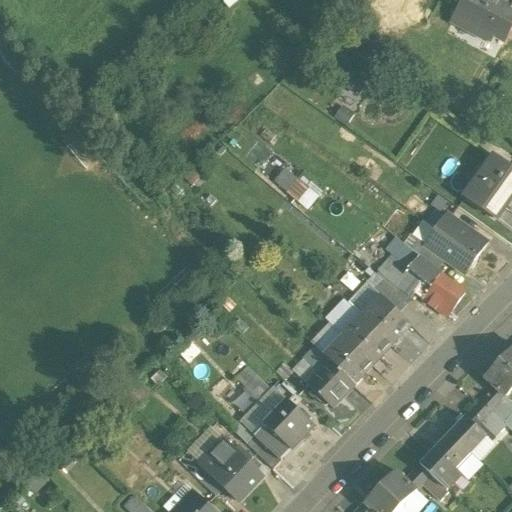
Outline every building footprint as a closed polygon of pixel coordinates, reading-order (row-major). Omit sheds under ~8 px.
[(506,3),(501,0),(489,0),(488,0),(465,0),(456,18),(477,29),(476,31),(478,37),(484,41),(491,39),(492,37),(504,43),(511,26),(511,10),(504,6),(506,3)] [(511,169),(494,156),(464,199),(493,220),(504,205),(506,207),(508,205),(505,203),(511,193),(511,169)] [(305,174),(300,180),(286,169),(275,182),(310,210),(325,190),(305,174)] [(425,246),(445,260),(466,275),(487,244),(446,216),(436,231),(425,246)] [(436,231),(423,222),(413,237),(419,241),(425,246),(436,231)] [(396,240),(386,251),(392,257),(408,270),(420,259),(396,240)] [(445,260),(425,246),(419,241),(412,251),(438,270),(445,260)] [(408,270),(392,257),(379,272),(395,287),(412,300),(415,295),(424,283),(408,270)] [(434,269),(420,259),(408,270),(424,283),(432,272),(434,269)] [(441,278),(432,272),(424,283),(415,295),(447,319),(465,294),(441,277),(441,278)] [(349,273),(343,281),(356,290),(362,282),(349,273)] [(381,281),(375,276),(348,305),(361,317),(391,346),(410,326),(399,315),(372,290),(381,281)] [(381,281),(372,290),(399,315),(407,306),(381,281)] [(391,346),(361,317),(343,336),(373,365),(391,346)] [(373,365),(343,336),(325,356),(332,362),(354,383),(355,384),(373,365)] [(511,349),(499,363),(511,375),(511,349)] [(331,363),(332,364),(311,387),(310,387),(309,388),(332,409),(333,408),(332,407),(354,383),(332,362),(331,363)] [(511,390),(511,375),(499,363),(483,380),(492,388),(504,399),(511,390)] [(492,388),(478,403),(490,414),(504,399),(492,388)] [(289,402),(255,437),(273,453),(282,461),(315,427),(289,402)] [(478,403),(464,418),(475,429),(490,414),(478,403)] [(475,429),(464,418),(448,434),(470,454),(485,438),(475,429)] [(448,434),(418,466),(419,466),(418,466),(430,477),(447,492),(461,476),(455,471),(470,455),(448,434)] [(273,453),(255,437),(248,444),(265,461),(273,453)] [(263,477),(223,440),(200,465),(224,488),(239,502),(263,477)] [(224,488),(200,465),(192,474),(216,497),(224,488)] [(418,466),(403,482),(415,493),(422,486),(429,478),(430,477),(418,466)] [(403,482),(394,473),(379,489),(400,509),(415,493),(403,482)] [(447,494),(429,478),(422,486),(440,502),(447,494)] [(396,511),(400,509),(379,489),(364,506),(370,511),(396,511)] [(215,511),(193,492),(174,511),(215,511)] [(149,511),(134,497),(124,508),(127,511),(149,511)]
